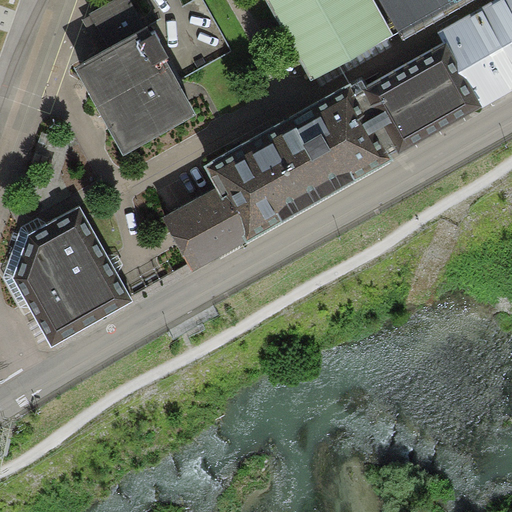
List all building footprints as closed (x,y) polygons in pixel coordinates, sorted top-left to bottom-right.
[(370,0),(267,0),(311,78),(390,35),(370,0)] [(387,0),(403,28),(451,0),(387,0)] [(511,90),(511,0),(503,0),(443,34),(447,40),(485,106),(511,90)] [(73,67),(119,155),(194,115),(148,27),(73,67)] [(485,106),(447,40),(352,94),(390,160),(485,106)] [(166,215),(197,270),(390,160),(352,94),(348,87),(209,166),(220,184),(166,215)] [(127,298),(77,208),(22,235),(10,273),(48,341),(127,298)]
